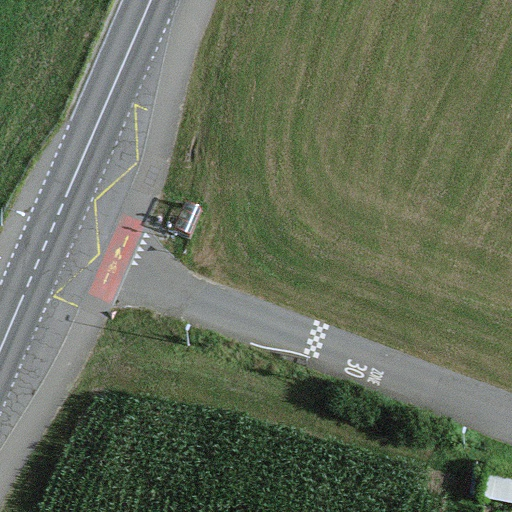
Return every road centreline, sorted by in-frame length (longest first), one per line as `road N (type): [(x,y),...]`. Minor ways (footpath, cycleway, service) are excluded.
road 1 (residential): [(511,415),(47,237)]
road 2 (tertiary): [(151,0),(47,237)]
road 3 (tertiary): [(47,237),(0,348)]
